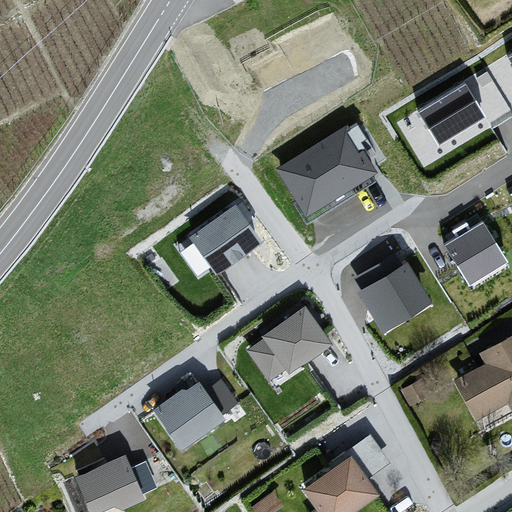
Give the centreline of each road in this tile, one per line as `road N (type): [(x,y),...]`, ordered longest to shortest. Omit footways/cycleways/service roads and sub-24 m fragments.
road 1 (tertiary): [(0,253),(173,0)]
road 2 (residential): [(306,271),(444,511)]
road 3 (residential): [(306,271),(86,425)]
road 4 (residential): [(511,165),(460,198),(374,228),(306,271)]
road 5 (residential): [(212,142),(306,271)]
